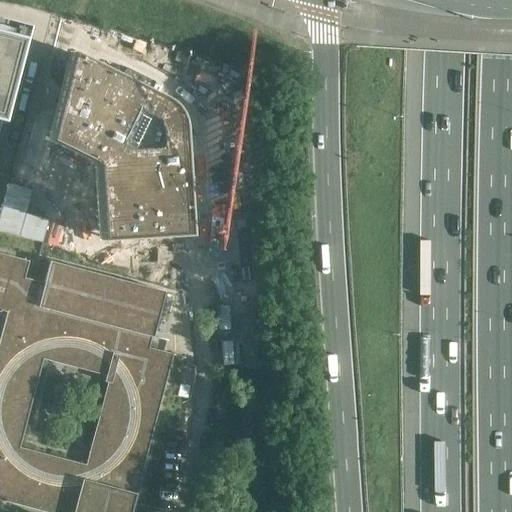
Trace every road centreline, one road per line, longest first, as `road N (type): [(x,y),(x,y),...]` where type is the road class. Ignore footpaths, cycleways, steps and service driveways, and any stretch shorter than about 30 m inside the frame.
road 1 (motorway): [(325,0),(325,159),(349,511)]
road 2 (motorway): [(450,0),(441,511)]
road 3 (motorway): [(498,511),(504,0)]
road 4 (unknown): [(97,213),(109,163),(127,159),(165,172),(177,190),(189,257)]
